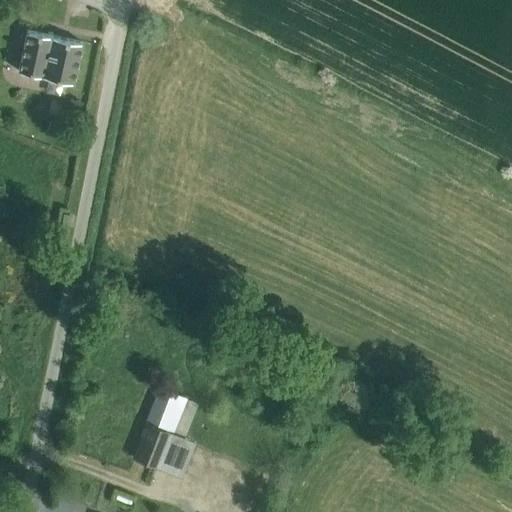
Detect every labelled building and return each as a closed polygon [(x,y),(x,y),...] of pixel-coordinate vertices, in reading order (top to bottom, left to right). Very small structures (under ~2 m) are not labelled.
[(50,38),(47,51),(21,46),(17,45),(11,69),(73,82),(82,42),(51,35),(50,38)] [(23,37),(21,46),(47,51),(50,38),(39,35),(23,37)] [(180,401),(160,393),(148,424),(167,432),(180,401)] [(168,432),(155,465),(181,475),(194,442),(183,438),(195,406),(180,401),(167,432),(168,432)] [(167,432),(148,424),(135,457),(155,465),(168,432),(167,432)]
